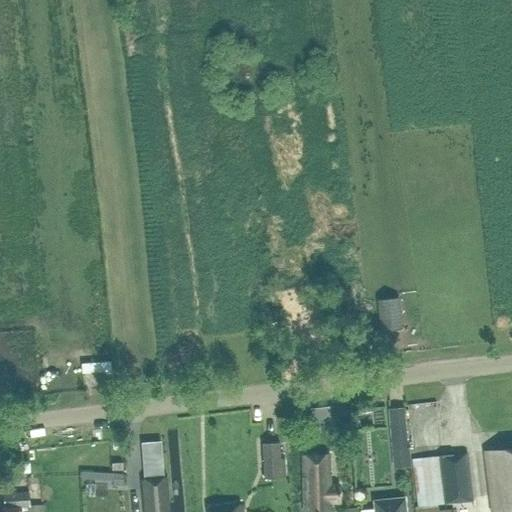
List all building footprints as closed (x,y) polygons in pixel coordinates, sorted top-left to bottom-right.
[(398,297),(377,299),(380,331),(402,329),(398,297)] [(327,403),(305,406),(307,421),(330,418),(327,403)] [(390,428),(392,448),(405,447),(404,427),(390,428)] [(262,444),(263,478),(281,477),(279,443),(262,444)] [(511,511),(511,448),(484,452),(491,511),(511,511)] [(412,459),(418,507),(472,501),(466,453),(412,459)] [(302,455),(303,511),(330,511),(330,502),(339,501),(339,485),(330,485),(329,454),(302,455)] [(363,460),(351,461),(352,477),(364,477),(363,460)] [(112,472),(112,485),(117,485),(117,479),(122,479),(123,472),(112,472)] [(165,478),(143,480),(145,503),(167,501),(165,478)] [(5,511),(42,511),(42,505),(29,506),(28,492),(4,494),(5,511)] [(372,499),(372,511),(406,511),(404,496),(372,499)] [(466,511),(466,502),(443,505),(444,511),(466,511)]
